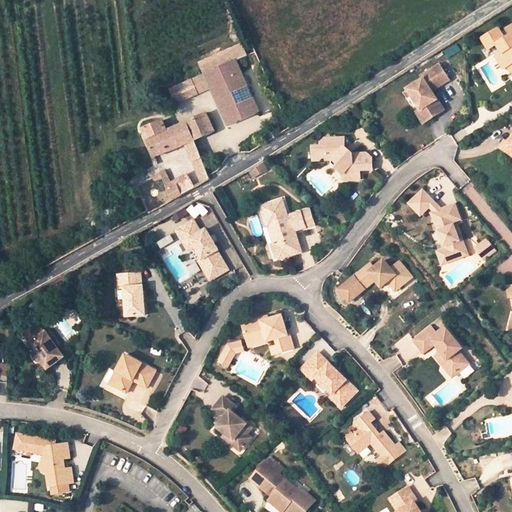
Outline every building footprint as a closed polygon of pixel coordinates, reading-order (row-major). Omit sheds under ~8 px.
[(511,28),(510,29),(511,32),(511,39),(499,48),(506,59),(498,63),(505,74),(508,72),(511,77),(511,76),(511,28)] [(499,30),(484,40),(489,48),(504,38),(499,30)] [(247,53),(242,42),(200,62),(204,73),(247,53)] [(457,43),(444,51),(448,58),(461,50),(457,43)] [(236,61),(206,75),(212,87),(229,125),(259,112),(236,61)] [(421,107),(429,120),(447,109),(435,90),(451,80),(441,64),(422,75),(425,80),(411,89),(421,107)] [(212,87),(206,75),(190,82),(195,94),(212,87)] [(190,82),(172,90),(178,102),(195,94),(190,82)] [(429,120),(421,107),(418,109),(426,122),(429,120)] [(163,121),(143,130),(153,154),(165,148),(166,152),(186,144),(195,139),(215,131),(207,114),(168,131),(163,121)] [(342,176),(342,182),(352,182),(352,173),(360,172),(372,172),(372,162),(366,155),(352,155),(345,147),(346,138),(326,138),(322,142),(321,147),(313,147),(313,159),(319,159),(321,157),(326,156),(328,159),(335,159),(340,165),(336,168),(342,176)] [(195,139),(186,144),(193,161),(202,158),(195,139)] [(496,151),(507,158),(508,156),(511,151),(506,147),(501,144),(496,151)] [(165,148),(153,154),(154,157),(166,152),(165,148)] [(193,161),(201,184),(210,179),(202,158),(193,161)] [(335,159),(331,163),(336,168),(340,165),(335,159)] [(352,173),(352,182),(360,181),(360,172),(352,173)] [(160,173),(153,177),(155,182),(163,178),(162,176),(161,174),(160,173)] [(174,187),(167,175),(165,176),(163,177),(162,176),(163,178),(168,191),(174,187)] [(178,185),(182,195),(193,189),(188,180),(178,185)] [(168,191),(172,200),(182,195),(178,185),(174,187),(168,191)] [(427,192),(413,204),(423,216),(437,205),(427,192)] [(290,216),(285,198),(263,204),(269,225),(274,224),(279,242),(271,244),(275,258),(299,251),(294,231),(306,228),(303,212),(290,216)] [(443,253),(447,265),(468,256),(463,241),(459,243),(457,238),(454,230),(453,226),(459,224),(453,208),(434,216),(438,224),(434,226),(438,235),(441,243),(444,252),(443,253)] [(177,232),(185,245),(191,242),(196,249),(202,262),(203,262),(218,253),(220,253),(207,231),(202,234),(195,222),(177,232)] [(460,227),(454,230),(457,238),(463,236),(467,230),(460,227)] [(486,239),(473,249),(484,262),(497,252),(486,239)] [(185,245),(189,253),(196,249),(191,242),(185,245)] [(202,262),(200,263),(210,281),(228,271),(218,253),(203,262),(202,262)] [(438,255),(443,266),(447,265),(443,253),(438,255)] [(393,288),(396,286),(401,292),(414,282),(400,267),(393,272),(385,263),(375,271),(371,267),(355,281),(365,293),(375,285),(382,293),(392,286),(393,288)] [(140,286),(139,273),(117,275),(119,288),(125,287),(128,315),(145,313),(142,286),(140,286)] [(365,293),(355,281),(339,294),(349,306),(365,293)] [(66,295),(59,295),(60,308),(67,307),(66,295)] [(265,322),(264,318),(244,324),(249,341),(267,336),(269,342),(278,339),(281,348),(282,354),(296,350),(292,336),(289,337),(284,317),(274,320),(265,322)] [(26,336),(32,346),(49,335),(43,326),(26,336)] [(452,375),(456,376),(468,367),(458,354),(462,351),(448,333),(439,339),(432,330),(415,343),(425,356),(435,347),(441,354),(434,360),(440,368),(444,365),(452,375)] [(36,355),(33,357),(39,367),(42,365),(47,373),(66,360),(61,351),(64,346),(62,343),(55,343),(50,335),(49,335),(32,346),(31,346),(36,355)] [(249,341),(251,347),(269,342),(267,336),(249,341)] [(232,367),(240,354),(245,352),(243,341),(231,344),(221,360),(232,367)] [(338,378),(334,373),(336,370),(319,353),(303,369),(314,381),(317,378),(322,383),(329,391),(333,395),(330,397),(341,408),(358,392),(341,375),(338,378)] [(145,385),(152,369),(127,356),(119,373),(124,376),(118,387),(129,392),(134,384),(135,380),(145,385)] [(440,368),(450,381),(456,376),(452,375),(444,365),(440,368)] [(135,380),(134,384),(148,391),(158,372),(152,369),(145,385),(135,380)] [(119,373),(113,384),(118,387),(124,376),(119,373)] [(319,386),(327,394),(329,391),(322,383),(319,386)] [(246,434),(241,429),(246,424),(233,412),(237,408),(224,397),(215,408),(225,417),(220,423),(218,426),(226,433),(223,437),(230,443),(233,439),(242,447),(250,438),(246,434)] [(225,417),(215,408),(210,414),(220,423),(225,417)] [(402,444),(398,447),(386,432),(382,435),(373,423),(377,419),(371,412),(356,424),(362,431),(350,441),(359,454),(374,443),(384,458),(380,461),(386,469),(408,452),(402,444)] [(246,434),(251,429),(246,424),(241,429),(246,434)] [(43,471),(45,472),(48,487),(73,483),(71,469),(64,469),(64,467),(61,467),(60,462),(63,461),(63,459),(69,458),(67,444),(57,445),(56,440),(18,434),(16,449),(42,453),(43,463),(42,464),(41,465),(40,467),(40,469),(42,470),(43,471)] [(233,439),(230,443),(239,451),(242,447),(233,439)] [(256,478),(262,484),(276,496),(274,499),(283,506),(286,502),(291,506),(287,511),(288,511),(308,511),(317,501),(308,493),(303,499),(296,493),(299,490),(282,475),(289,466),(276,455),(256,478)] [(262,484),(259,487),(274,499),(276,496),(262,484)] [(303,499),(308,493),(301,487),(299,490),(296,493),(303,499)] [(417,511),(413,505),(416,503),(408,489),(392,500),(399,511),(417,511)] [(271,502),(282,511),(285,511),(287,511),(291,506),(286,502),(283,506),(274,499),(271,502)] [(239,501),(231,507),(234,511),(242,511),(245,509),(239,501)]
